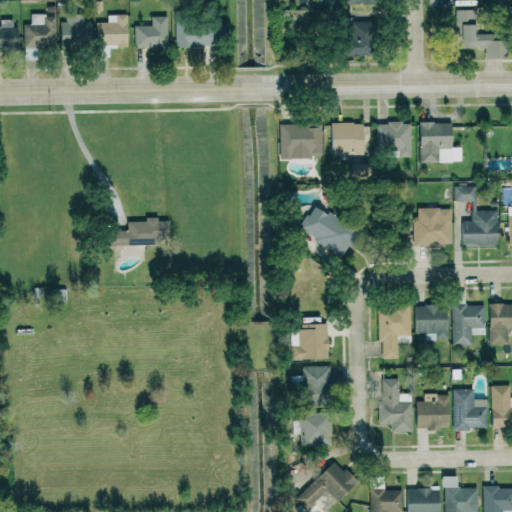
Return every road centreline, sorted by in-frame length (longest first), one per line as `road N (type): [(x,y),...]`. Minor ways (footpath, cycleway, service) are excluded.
road 1 (tertiary): [(511,81),(0,90)]
road 2 (residential): [(358,368),(356,302),(362,285),(382,272),(511,269)]
road 3 (residential): [(511,456),(366,454),(358,442),(358,368)]
